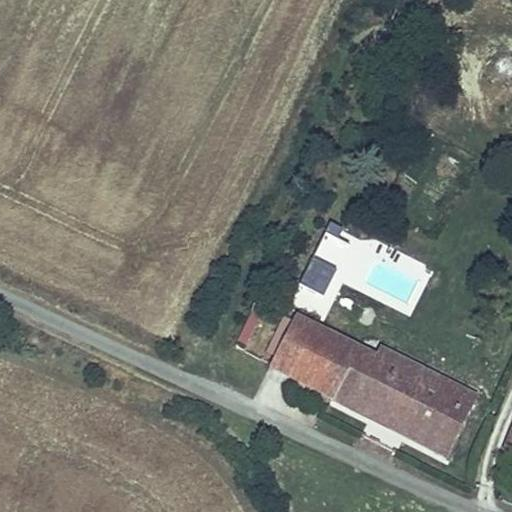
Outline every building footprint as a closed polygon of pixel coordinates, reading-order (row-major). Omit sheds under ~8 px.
[(308,267),(296,294),(328,309),(341,282),(308,267)] [(324,404),(351,347),(293,319),(265,376),(324,404)] [(474,395),(378,349),(374,358),(351,347),(324,404),(363,422),(373,402),(411,420),(401,440),(443,461),(474,395)] [(411,420),(373,402),(363,422),(401,440),(411,420)] [(511,431),(502,456),(511,459),(511,431)]
